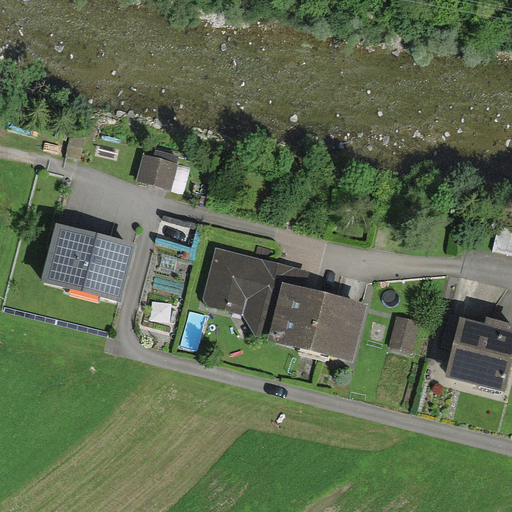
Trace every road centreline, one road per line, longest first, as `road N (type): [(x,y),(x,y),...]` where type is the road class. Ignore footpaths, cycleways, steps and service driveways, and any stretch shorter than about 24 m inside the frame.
road 1 (residential): [(511,449),(116,350),(153,211)]
road 2 (residential): [(153,211),(290,243),(511,277)]
road 3 (residential): [(0,157),(74,176),(153,211)]
